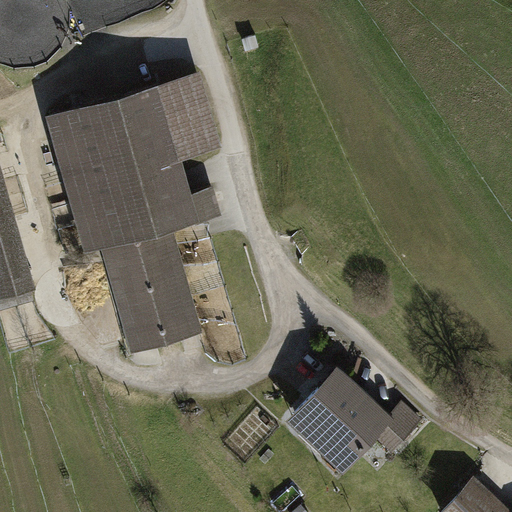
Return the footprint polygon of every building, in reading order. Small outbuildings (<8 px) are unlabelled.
[(255,36),(241,40),(245,50),(258,46),(255,36)] [(185,155),(224,144),(203,71),(50,114),(89,251),(103,247),(175,226),(225,212),(217,187),(195,193),(185,155)] [(0,297),(14,293),(33,288),(37,287),(0,157),(0,297)] [(133,354),(205,334),(175,226),(103,247),(133,354)] [(292,419),(346,470),(379,436),(396,452),(427,421),(407,402),(396,414),(345,365),(292,419)] [(511,511),(511,508),(475,475),(440,511),(511,511)]
